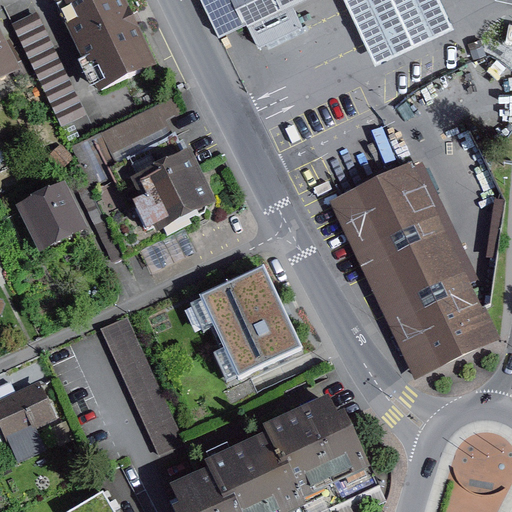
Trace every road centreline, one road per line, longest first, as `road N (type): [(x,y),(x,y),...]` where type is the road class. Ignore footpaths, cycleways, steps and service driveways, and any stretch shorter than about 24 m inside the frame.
road 1 (residential): [(289,233),(0,368)]
road 2 (residential): [(175,0),(289,233)]
road 3 (residential): [(289,233),(374,383),(435,435)]
